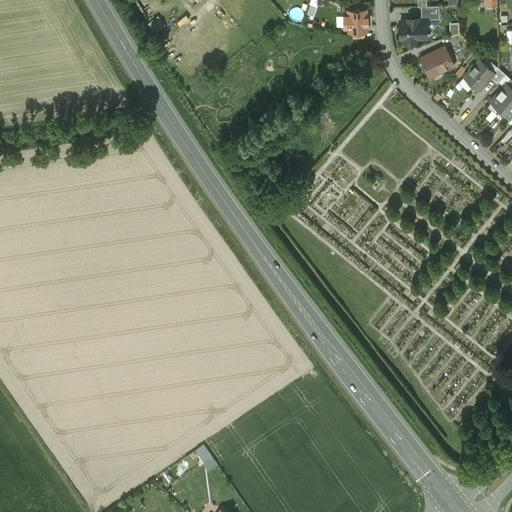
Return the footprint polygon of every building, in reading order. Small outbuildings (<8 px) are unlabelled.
[(367,6),(349,7),(349,14),(345,14),(346,27),(349,27),(349,32),(368,31),(367,25),(369,25),(369,15),(367,15),(367,6)] [(426,7),(421,7),(421,19),(426,18),(427,19),(428,18),(439,17),(439,6),(426,7)] [(421,19),(416,19),(416,20),(409,20),(409,19),(400,19),(400,37),(403,37),(403,39),(406,41),(414,41),(417,38),(417,37),(427,36),(427,19),(426,18),(421,19)] [(445,46),(422,56),(424,60),(422,61),(421,65),(423,70),(427,71),(429,70),(431,74),(453,64),(445,46)] [(493,71),(479,58),(464,76),(479,89),(489,77),(494,71),(493,71)] [(505,73),(497,66),(493,71),(494,71),(489,77),(496,83),(505,73)] [(511,86),(506,81),(490,100),(500,108),(511,94),(511,86)] [(511,94),(500,108),(510,117),(511,114),(511,94)] [(205,443),(197,447),(204,463),(213,458),(205,443)]
